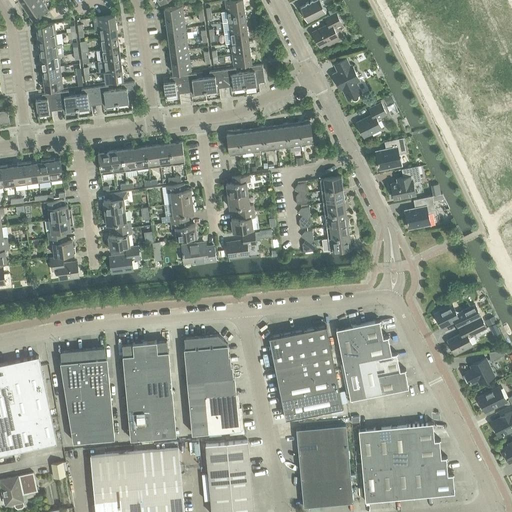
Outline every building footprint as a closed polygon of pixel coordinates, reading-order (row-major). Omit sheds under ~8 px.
[(22,0),(21,1),(27,10),(41,0),(22,0)] [(48,9),(41,0),(27,10),(33,19),(48,9)] [(224,0),(226,10),(244,8),(242,0),(224,0)] [(300,6),(307,21),(326,11),(320,1),(321,0),(309,0),(310,0),(310,1),(308,2),(308,1),(305,2),(305,3),(300,6)] [(415,0),(392,0),(398,10),(416,0),(415,0)] [(164,8),(166,19),(183,17),(182,5),(164,8)] [(221,11),(223,22),(245,19),(244,8),(226,10),(221,11)] [(418,22),(407,27),(413,38),(435,27),(426,10),(414,15),(418,22)] [(312,31),(319,46),(320,45),(320,44),(326,41),(327,45),(339,39),(334,29),(335,26),(341,23),(336,12),(324,17),(328,24),(312,31)] [(93,19),(94,28),(98,28),(116,25),(114,14),(97,16),(97,19),(93,19)] [(166,19),(167,30),(185,27),(183,17),(166,19)] [(223,22),(224,32),(247,29),(245,19),(223,22)] [(36,24),(38,36),(55,33),(54,22),(36,24)] [(116,25),(98,28),(99,38),(117,36),(116,25)] [(167,30),(168,40),(186,38),(185,27),(167,30)] [(435,27),(413,38),(418,49),(429,44),(432,50),(443,44),(435,27)] [(226,43),(230,43),(248,40),(247,29),(224,32),(226,43)] [(38,36),(39,46),(63,43),(61,32),(55,33),(38,36)] [(99,38),(101,49),(119,47),(117,36),(99,38)] [(168,40),(170,51),(188,49),(186,38),(168,40)] [(87,40),(80,41),(81,52),(86,51),(88,51),(87,40)] [(230,43),(232,53),(250,51),(248,40),(230,43)] [(62,43),(39,46),(40,57),(58,55),(63,54),(62,43)] [(96,50),(98,60),(120,57),(119,47),(101,49),(96,50)] [(437,59),(426,64),(432,76),(454,65),(445,47),(434,53),(437,59)] [(170,51),(171,61),(189,59),(188,49),(170,51)] [(493,50),(488,52),(493,60),(499,56),(493,50)] [(251,62),(250,51),(232,53),(233,64),(251,62)] [(40,57),(42,68),(60,65),(58,55),(40,57)] [(120,57),(98,60),(99,71),(104,70),(122,68),(120,57)] [(346,57),(334,63),(337,71),(332,73),(341,90),(342,89),(347,99),(361,92),(356,82),(360,80),(351,64),(350,64),(346,57)] [(191,70),(189,59),(171,61),(173,72),(191,70)] [(249,70),(243,71),(245,88),(257,86),(256,82),(264,81),(262,63),(248,65),(249,70)] [(42,68),(43,78),(61,76),(60,65),(42,68)] [(454,65),(432,76),(437,87),(448,82),(451,88),(462,82),(454,65)] [(235,67),(222,69),(224,86),(233,85),(233,90),(245,88),(243,71),(236,72),(235,67)] [(123,79),(122,68),(104,70),(105,82),(123,79)] [(209,75),(203,76),(205,93),(217,92),(216,87),(224,86),(222,69),(209,71),(209,75)] [(196,72),(182,74),(185,92),(193,91),(194,95),(205,93),(203,76),(196,77),(196,72)] [(177,93),(185,92),(182,74),(169,76),(170,81),(163,82),(165,99),(177,97),(177,93)] [(481,75),(475,78),(479,86),(485,83),(481,75)] [(63,87),(61,76),(43,78),(45,90),(63,87)] [(134,81),(129,81),(121,83),(121,87),(115,88),(117,105),(129,104),(128,99),(137,98),(134,81)] [(105,107),(117,105),(115,88),(108,89),(108,84),(94,86),(97,104),(105,102),(105,107)] [(456,94),(450,98),(456,109),(461,107),(462,109),(472,104),(471,102),(476,99),(468,84),(454,91),(456,94)] [(82,93),(75,94),(77,111),(89,109),(89,105),(97,104),(94,86),(81,88),(82,93)] [(68,90),(55,91),(57,109),(65,108),(66,112),(77,111),(75,94),(69,94),(68,90)] [(49,110),(57,109),(55,91),(41,93),(42,98),(35,99),(38,116),(50,114),(49,110)] [(391,94),(383,98),(386,104),(394,100),(391,94)] [(386,113),(381,102),(368,108),(372,114),(356,122),(362,133),(364,133),(366,139),(367,138),(365,135),(381,127),(378,120),(379,117),(386,113)] [(394,102),(386,106),(391,115),(398,111),(394,102)] [(0,123),(9,122),(8,109),(0,110),(0,123)] [(229,154),(313,143),(310,119),(226,130),(229,154)] [(378,168),(379,168),(379,169),(397,165),(397,166),(402,165),(400,157),(399,158),(398,153),(406,151),(403,137),(388,140),(390,147),(375,150),(377,160),(376,160),(378,168)] [(181,140),(169,142),(172,163),(184,162),(181,140)] [(169,142),(157,144),(160,165),(172,163),(169,142)] [(157,144),(146,145),(148,167),(160,165),(157,144)] [(146,145),(134,147),(137,168),(148,167),(146,145)] [(134,147),(122,148),(125,170),(137,168),(134,147)] [(122,148),(110,150),(113,172),(125,170),(122,148)] [(98,152),(101,179),(114,177),(113,172),(110,150),(98,152)] [(54,157),(48,158),(50,180),(63,178),(60,158),(55,159),(54,157)] [(41,161),(36,162),(39,181),(50,180),(48,158),(41,159),(41,161)] [(31,161),(24,162),(27,183),(39,181),(36,162),(31,162),(31,161)] [(17,164),(12,165),(15,185),(27,183),(24,162),(17,162),(17,164)] [(7,164),(0,164),(0,165),(3,186),(15,185),(12,165),(7,166),(7,164)] [(396,178),(397,181),(390,183),(394,198),(415,194),(413,185),(415,184),(414,181),(420,180),(418,165),(402,168),(403,176),(396,178)] [(226,190),(226,195),(248,192),(246,181),(250,180),(249,174),(231,176),(232,182),(226,183),(227,189),(226,190)] [(319,178),(321,190),(342,187),(341,175),(319,178)] [(294,188),(299,191),(304,195),(307,192),(306,182),(297,183),(294,188)] [(170,191),(172,203),(193,200),(193,195),(191,194),(190,188),(184,189),(183,183),(166,185),(166,191),(170,191)] [(436,184),(430,185),(432,195),(441,193),(438,183),(436,184)] [(321,190),(323,202),(344,199),(342,187),(321,190)] [(103,207),(103,212),(125,209),(123,197),(127,197),(126,191),(110,193),(111,198),(103,199),(104,205),(103,207)] [(309,199),(304,195),(299,191),(295,195),(296,204),(306,202),(309,199)] [(235,207),(236,212),(254,210),(253,203),(249,204),(248,192),(226,195),(227,200),(228,201),(229,207),(235,207)] [(419,206),(404,209),(406,219),(407,227),(408,227),(408,228),(426,224),(426,225),(431,224),(429,217),(428,217),(427,212),(429,210),(435,209),(433,200),(440,199),(443,198),(445,198),(442,193),(441,193),(432,195),(417,198),(419,206)] [(323,202),(324,214),(346,211),(344,199),(323,202)] [(58,200),(43,202),(44,208),(48,207),(49,219),(72,216),(71,207),(68,208),(67,204),(59,205),(58,200)] [(170,215),(170,221),(188,219),(188,213),(194,212),(193,206),(194,205),(193,200),(172,203),(173,214),(170,215)] [(24,212),(23,204),(16,205),(17,213),(24,212)] [(148,206),(141,207),(142,219),(150,218),(148,206)] [(297,211),(302,215),(308,219),(310,216),(309,206),(301,207),(297,211)] [(112,223),(113,229),(131,226),(130,220),(127,221),(125,209),(103,212),(104,217),(106,218),(106,224),(112,223)] [(255,216),(254,210),(236,212),(237,218),(231,219),(231,225),(230,226),(231,231),(253,228),(251,216),(255,216)] [(324,214),(326,226),(347,223),(346,211),(324,214)] [(312,222),(308,219),(302,215),(298,219),(299,227),(309,226),(312,222)] [(47,231),(48,237),(63,235),(62,230),(71,229),(70,225),(73,224),(72,216),(49,219),(51,231),(47,231)] [(189,224),(188,219),(170,221),(171,227),(175,227),(177,239),(198,236),(197,230),(196,229),(195,223),(189,224)] [(326,226),(327,238),(349,235),(347,223),(326,226)] [(132,232),(131,226),(113,229),(114,234),(108,235),(109,241),(108,243),(108,248),(130,245),(128,233),(132,232)] [(243,239),(226,242),(228,257),(248,254),(247,247),(249,244),(256,243),(255,240),(260,239),(260,238),(272,236),(271,229),(260,231),(260,232),(254,232),(254,231),(242,232),(243,239)] [(153,242),(152,230),(144,231),(145,243),(149,242),(153,242)] [(301,235),(305,239),(311,243),(313,240),(312,230),(304,231),(301,235)] [(64,240),(63,235),(48,237),(49,243),(52,242),(54,255),(76,252),(75,245),(73,245),(72,239),(64,240)] [(328,238),(323,239),(324,250),(329,249),(329,250),(351,247),(349,235),(327,238),(328,238)] [(278,238),(271,239),(272,246),(279,246),(278,238)] [(315,246),(311,243),(305,239),(302,243),(303,251),(305,251),(312,250),(313,250),(315,246)] [(159,241),(152,242),(155,260),(161,259),(160,247),(159,241)] [(200,262),(215,260),(213,244),(206,245),(205,243),(198,244),(198,242),(181,244),(183,261),(192,260),(192,258),(199,257),(200,262)] [(8,249),(8,243),(0,243),(0,262),(7,261),(5,249),(8,249)] [(138,245),(128,246),(125,247),(126,254),(109,256),(111,271),(132,268),(131,259),(139,258),(138,245)] [(59,278),(79,276),(77,261),(63,262),(62,255),(50,257),(52,270),(58,269),(59,278)] [(454,320),(457,327),(480,315),(474,304),(458,312),(455,311),(452,304),(434,313),(441,327),(454,320)] [(460,333),(447,340),(454,353),(472,344),(468,338),(469,335),(486,327),(480,315),(457,327),(460,333)] [(494,315),(483,320),(486,327),(489,325),(496,322),(497,322),(494,315)] [(380,319),(352,325),(355,342),(383,337),(383,336),(383,335),(382,335),(379,320),(380,320),(380,319)] [(496,322),(489,325),(494,335),(500,332),(496,322)] [(326,324),(269,336),(285,417),(342,406),(326,324)] [(336,328),(343,363),(359,360),(355,342),(352,325),(338,328),(337,327),(337,328),(336,328)] [(187,379),(203,378),(233,375),(232,364),(231,364),(230,353),(229,354),(228,343),(226,343),(225,340),(218,334),(185,337),(186,346),(184,346),(187,379)] [(389,335),(383,336),(383,337),(355,342),(359,360),(375,357),(391,353),(391,352),(388,336),(389,336),(389,335)] [(156,340),(143,341),(146,365),(170,363),(168,350),(167,350),(166,340),(157,341),(156,340)] [(123,354),(124,368),(146,365),(143,341),(133,342),(133,343),(123,344),(124,354),(123,354)] [(104,347),(83,349),(85,372),(108,369),(107,357),(105,357),(104,347)] [(60,361),(62,374),(81,372),(85,372),(83,349),(61,351),(62,361),(60,361)] [(491,360),(504,354),(501,349),(488,351),(489,358),(491,360)] [(397,352),(391,353),(375,357),(378,374),(400,370),(400,369),(400,368),(399,368),(396,353),(397,352)] [(39,355),(5,362),(17,420),(34,417),(51,413),(39,355)] [(382,392),(378,374),(375,357),(359,360),(366,395),(367,395),(367,396),(368,396),(367,395),(381,392),(382,392)] [(479,382),(493,375),(485,357),(470,364),(472,367),(464,371),(465,374),(464,376),(466,380),(468,380),(469,383),(477,379),(479,382)] [(366,395),(359,360),(343,363),(350,398),(351,398),(351,399),(352,399),(352,398),(366,395)] [(0,424),(17,420),(5,362),(0,363),(0,424)] [(171,377),(170,363),(146,365),(147,380),(171,377)] [(124,368),(125,382),(147,380),(146,365),(124,368)] [(405,368),(400,369),(400,370),(378,374),(382,392),(409,387),(408,385),(404,369),(406,369),(405,368)] [(109,382),(108,369),(85,372),(81,372),(83,385),(109,382)] [(62,374),(64,386),(83,385),(81,372),(62,374)] [(234,375),(233,375),(203,378),(205,391),(205,394),(236,391),(234,375)] [(172,391),(171,377),(147,380),(148,394),(172,391)] [(187,379),(188,393),(205,391),(203,378),(187,379)] [(125,382),(127,396),(148,394),(147,380),(125,382)] [(111,395),(109,382),(83,385),(84,397),(111,395)] [(64,386),(66,399),(84,397),(83,385),(64,386)] [(484,411),(506,400),(499,386),(477,396),(484,411)] [(174,405),(172,391),(148,394),(150,408),(174,405)] [(188,393),(189,406),(206,404),(205,394),(205,391),(188,393)] [(238,391),(236,391),(205,394),(206,404),(207,417),(208,431),(229,429),(241,428),(241,425),(243,425),(241,405),(239,405),(238,391)] [(127,396),(128,410),(150,408),(148,394),(127,396)] [(112,407),(111,395),(84,397),(85,409),(112,407)] [(66,399),(68,411),(85,409),(84,397),(66,399)] [(511,403),(511,404),(511,405),(511,410),(511,411),(510,410),(499,416),(499,417),(491,421),(498,435),(507,431),(509,432),(511,430),(511,403)] [(189,406),(191,419),(207,417),(206,404),(189,406)] [(175,420),(174,405),(150,408),(151,422),(175,420)] [(113,420),(112,407),(85,409),(86,422),(92,422),(102,421),(113,420)] [(128,410),(129,424),(151,422),(150,408),(128,410)] [(68,411),(70,424),(82,423),(86,422),(85,409),(68,411)] [(57,442),(51,413),(34,417),(40,446),(57,442)] [(23,450),(40,446),(34,417),(17,420),(23,450)] [(192,432),(208,431),(207,417),(191,419),(192,432)] [(0,454),(23,450),(17,420),(0,424),(0,454)] [(104,438),(115,437),(113,420),(102,421),(104,438)] [(176,434),(175,420),(151,422),(152,436),(176,434)] [(94,439),(104,438),(102,421),(92,422),(94,439)] [(405,424),(406,424),(407,442),(434,439),(434,438),(432,422),(433,422),(433,421),(407,424),(407,423),(406,423),(407,424),(405,424)] [(84,440),(94,439),(92,422),(86,422),(82,423),(84,440)] [(131,438),(152,436),(151,422),(129,424),(131,438)] [(73,441),(84,440),(82,423),(70,424),(73,441)] [(296,428),(298,453),(348,448),(346,423),(296,428)] [(390,425),(390,426),(393,461),(409,460),(407,442),(406,424),(391,425),(391,424),(391,425),(390,425)] [(374,427),(377,463),(393,461),(390,426),(375,427),(375,426),(375,427),(374,427)] [(358,428),(361,464),(377,463),(374,427),(360,428),(360,427),(359,427),(359,428),(358,428)] [(440,438),(434,439),(407,442),(409,460),(425,458),(441,457),(441,456),(441,455),(440,455),(439,439),(440,439),(440,438)] [(206,443),(208,467),(250,463),(247,439),(206,443)] [(511,439),(508,442),(509,444),(502,448),(508,461),(511,459),(511,439)] [(178,445),(134,449),(136,473),(180,469),(178,445)] [(301,478),(331,475),(350,473),(348,448),(298,453),(301,478)] [(90,453),(92,477),(136,473),(134,449),(90,453)] [(447,455),(441,456),(441,457),(425,458),(427,476),(448,474),(448,473),(447,472),(446,456),(447,456),(447,455)] [(414,495),(428,493),(427,476),(425,458),(409,460),(412,495),(413,495),(413,496),(414,496),(414,495)] [(398,496),(412,495),(409,460),(393,461),(397,496),(396,496),(397,497),(397,498),(398,498),(398,496)] [(54,477),(65,475),(63,461),(51,463),(54,477)] [(382,498),(396,496),(397,496),(393,461),(377,463),(381,498),(382,498),(382,499),(382,498)] [(208,467),(210,490),(252,487),(250,463),(208,467)] [(361,464),(365,500),(366,500),(366,501),(366,499),(381,498),(377,463),(361,464)] [(182,493),(180,469),(136,473),(139,497),(182,493)] [(22,494),(38,490),(34,472),(0,479),(6,505),(14,503),(15,507),(18,509),(23,507),(24,505),(24,501),(22,494)] [(94,501),(119,499),(139,497),(136,473),(92,477),(94,501)] [(353,501),(350,473),(331,475),(333,503),(353,501)] [(453,473),(448,473),(448,474),(427,476),(428,493),(428,494),(454,491),(454,489),(452,473),(453,473)] [(301,478),(301,480),(303,506),(333,503),(331,475),(301,478)] [(212,511),(240,511),(254,511),(252,487),(210,490),(212,511)] [(184,511),(182,493),(139,497),(140,511),(184,511)] [(120,511),(140,511),(139,497),(119,499),(120,511)] [(95,511),(120,511),(119,499),(94,501),(95,511)]
